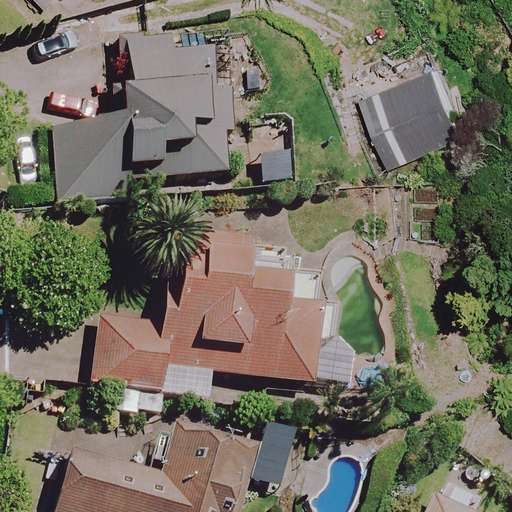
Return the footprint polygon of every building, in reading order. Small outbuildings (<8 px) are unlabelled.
[(60,0),(93,0),(108,16),(125,0),(39,0),(49,10),(60,0)] [(42,139),(49,211),(127,203),(125,190),(230,180),(216,42),(115,52),(123,131),(42,139)] [(464,141),(436,75),(359,108),(387,174),(464,141)] [(243,248),(169,238),(156,332),(98,325),(90,387),(127,392),(124,419),(156,423),(159,401),(202,407),(206,380),(306,393),(316,315),(278,310),(280,294),(238,289),(243,248)] [(240,511),(253,459),(113,425),(106,455),(51,442),(33,511),(240,511)] [(445,511),(426,502),(421,511),(445,511)]
